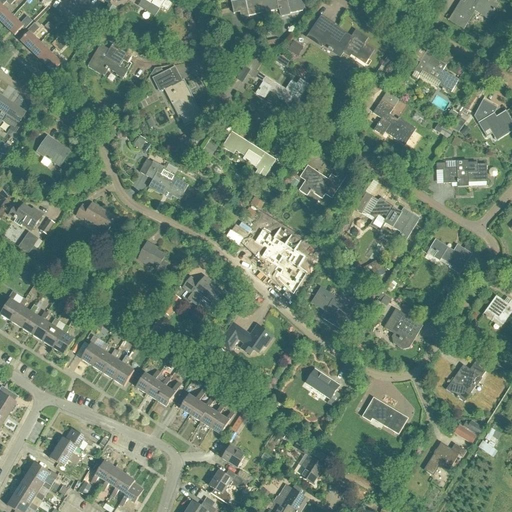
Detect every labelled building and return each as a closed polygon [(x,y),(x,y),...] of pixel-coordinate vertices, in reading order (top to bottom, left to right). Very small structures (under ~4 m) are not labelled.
[(7,2),(8,0),(0,0),(0,9),(2,7),(2,6),(6,2),(7,2)] [(157,14),(164,18),(168,12),(173,4),(167,0),(142,0),(150,5),(160,11),(157,14)] [(272,15),(271,12),(278,11),(278,12),(280,12),(281,17),(282,18),(290,16),(291,15),(303,12),(305,9),(303,0),(254,0),(252,0),(251,0),(245,0),(245,1),(231,4),(234,16),(240,14),(240,18),(249,17),(263,14),(264,17),(265,18),(271,17),(272,15)] [(462,0),(449,21),(464,31),(475,12),(490,21),(499,6),(489,0),(462,0)] [(446,27),(453,7),(440,2),(433,23),(446,27)] [(109,5),(103,14),(109,18),(116,8),(110,4),(109,5)] [(0,22),(4,26),(13,17),(2,7),(0,9),(0,22)] [(13,17),(4,26),(15,37),(22,29),(25,32),(33,23),(28,18),(21,25),(13,17)] [(322,47),(340,58),(343,53),(350,58),(351,56),(365,65),(374,53),(364,46),(368,39),(355,30),(349,40),(334,30),(334,29),(320,19),(307,39),(321,48),(322,47)] [(48,23),(44,27),(49,31),(53,27),(48,23)] [(32,53),(41,44),(33,37),(40,29),(35,25),(27,33),(29,35),(21,43),(32,53)] [(55,50),(65,40),(60,35),(51,45),(55,50)] [(65,40),(55,50),(59,53),(68,44),(65,40)] [(293,43),(289,50),(298,57),(304,48),(295,42),(293,43)] [(43,64),(52,55),(41,44),(32,53),(43,64)] [(110,52),(101,47),(88,68),(104,78),(109,70),(117,75),(116,77),(123,81),(129,72),(118,66),(121,61),(128,65),(132,59),(113,47),(110,52)] [(428,51),(415,73),(421,76),(423,73),(441,84),(438,88),(437,90),(450,97),(459,82),(447,74),(446,76),(442,74),(446,67),(432,58),(434,55),(428,51)] [(52,55),(43,64),(54,74),(63,65),(52,55)] [(387,58),(381,68),(386,71),(393,61),(387,58)] [(251,59),(245,70),(254,76),(261,65),(251,59)] [(167,94),(167,95),(172,105),(179,101),(187,115),(181,118),(186,127),(204,118),(185,81),(183,82),(180,84),(176,86),(172,79),(169,80),(166,75),(165,73),(164,74),(155,79),(153,80),(157,87),(159,86),(162,93),(165,91),(167,94)] [(286,91),(260,74),(257,79),(264,83),(256,95),(265,101),(269,94),(288,106),(292,100),(297,104),(308,87),(300,82),(296,87),(291,84),(286,91)] [(401,74),(399,79),(420,88),(422,83),(401,74)] [(244,97),(254,88),(247,81),(237,90),(244,97)] [(415,91),(412,100),(426,106),(429,97),(415,91)] [(6,117),(13,106),(0,97),(0,98),(0,112),(1,114),(0,115),(0,125),(2,123),(2,122),(6,117)] [(159,116),(167,112),(161,99),(153,103),(159,116)] [(398,121),(390,116),(394,108),(382,101),(373,114),(382,120),(375,131),(383,137),(385,134),(405,147),(416,130),(399,119),(398,121)] [(476,115),(474,119),(478,125),(483,134),(494,127),(502,140),(511,133),(511,122),(506,113),(497,118),(494,115),(497,110),(483,102),(476,114),(476,115)] [(6,117),(2,122),(11,127),(9,131),(15,135),(22,125),(19,123),(25,114),(13,106),(6,117)] [(452,112),(447,118),(454,123),(459,116),(452,112)] [(458,118),(451,129),(458,134),(465,123),(458,118)] [(438,126),(435,131),(448,139),(451,134),(438,126)] [(232,133),(222,148),(234,155),(236,152),(245,158),(244,161),(256,168),(259,170),(256,175),(264,180),(273,167),(266,163),(270,158),(232,133)] [(60,168),(71,153),(49,138),(38,153),(44,158),(45,157),(60,168)] [(138,139),(134,146),(140,150),(144,143),(138,139)] [(0,153),(5,157),(11,149),(4,145),(0,151),(0,153)] [(209,145),(204,152),(212,157),(216,150),(209,145)] [(154,163),(153,164),(147,161),(140,174),(146,177),(153,181),(149,188),(171,200),(173,197),(181,201),(189,186),(174,178),(175,177),(164,171),(165,169),(154,163)] [(437,172),(444,171),(444,184),(452,184),(458,184),(458,188),(469,187),(469,184),(488,183),(487,166),(478,167),(477,167),(477,163),(468,164),(468,162),(457,162),(457,169),(446,170),(446,164),(437,164),(437,172)] [(310,192),(316,197),(322,201),(326,196),(332,200),(348,177),(341,173),(335,181),(330,178),(329,181),(308,167),(300,179),(306,183),(300,193),(306,197),(310,192)] [(294,180),(290,185),(295,188),(299,183),(294,180)] [(258,210),(262,204),(256,201),(253,206),(258,210)] [(385,225),(393,230),(393,229),(402,234),(399,239),(405,243),(420,220),(404,210),(402,214),(394,209),(394,210),(379,201),(379,202),(370,216),(375,218),(375,219),(385,225)] [(359,204),(355,211),(358,213),(360,213),(363,207),(359,204)] [(117,219),(93,205),(90,210),(84,206),(77,217),(84,221),(85,219),(100,228),(98,233),(106,238),(117,219)] [(37,215),(24,206),(20,211),(15,208),(10,216),(16,220),(14,223),(21,228),(23,225),(32,232),(43,216),(38,213),(37,215)] [(252,220),(256,214),(249,209),(245,215),(252,220)] [(0,222),(0,227),(16,235),(19,228),(2,219),(0,222)] [(48,237),(55,225),(47,220),(40,232),(48,237)] [(357,220),(354,226),(363,230),(366,224),(357,220)] [(302,256),(261,230),(254,241),(266,248),(261,256),(275,265),(280,257),(296,266),(302,256)] [(33,236),(23,251),(28,255),(39,240),(33,236)] [(436,241),(430,250),(437,254),(434,259),(440,263),(442,260),(451,266),(449,269),(460,276),(472,256),(464,251),(458,247),(454,253),(436,241)] [(168,266),(163,263),(166,257),(152,250),(153,247),(148,244),(138,261),(148,266),(149,265),(156,269),(155,270),(163,275),(168,266)] [(369,266),(373,274),(381,270),(377,261),(369,266)] [(34,287),(38,281),(29,276),(25,282),(34,287)] [(221,294),(209,284),(210,282),(205,278),(199,285),(190,278),(182,288),(191,295),(188,300),(198,307),(202,301),(209,306),(216,311),(222,303),(217,299),(221,294)] [(54,280),(52,284),(60,289),(63,285),(54,280)] [(449,285),(444,284),(442,292),(443,292),(442,294),(447,296),(446,300),(451,302),(452,297),(453,297),(456,287),(449,285)] [(374,289),(372,293),(378,297),(381,293),(374,289)] [(333,301),(328,299),(330,296),(321,290),(312,304),(321,310),(322,309),(326,312),(321,319),(340,331),(348,319),(355,324),(364,310),(356,305),(351,312),(333,301)] [(22,308),(20,306),(13,302),(18,296),(13,293),(9,300),(10,301),(1,316),(12,323),(22,308)] [(475,295),(472,304),(484,308),(487,299),(475,295)] [(169,318),(182,301),(176,297),(164,313),(169,318)] [(497,297),(484,316),(493,322),(495,319),(504,326),(511,314),(511,302),(509,306),(504,303),(497,297)] [(391,309),(394,303),(385,298),(382,303),(391,309)] [(33,314),(31,313),(24,309),(28,302),(24,300),(20,306),(22,308),(12,323),(23,330),(33,314)] [(78,314),(81,309),(76,306),(72,311),(78,314)] [(43,321),(41,320),(35,316),(39,309),(35,307),(31,313),(33,314),(23,330),(33,337),(43,321)] [(396,310),(384,329),(394,335),(392,339),(393,345),(404,351),(410,350),(420,332),(412,327),(415,322),(396,310)] [(54,328),(52,327),(45,322),(49,316),(45,313),(41,320),(43,321),(33,337),(44,343),(54,328)] [(64,335),(62,333),(56,329),(60,323),(56,320),(52,327),(54,328),(44,343),(55,350),(64,335)] [(256,340),(246,334),(235,326),(222,344),(231,350),(238,340),(245,345),(242,350),(250,355),(253,351),(258,354),(263,347),(266,349),(270,343),(267,341),(271,336),(263,331),(256,340)] [(64,335),(55,350),(65,357),(75,341),(67,336),(71,330),(66,327),(62,333),(64,335)] [(124,342),(127,338),(120,334),(118,338),(124,342)] [(91,366),(101,351),(94,346),(98,340),(94,337),(90,344),(86,342),(80,352),(77,357),(91,366)] [(101,351),(91,366),(101,373),(111,357),(105,353),(109,346),(105,344),(101,351)] [(111,357),(101,373),(112,380),(122,364),(115,360),(119,353),(115,351),(111,357)] [(122,364),(112,380),(125,388),(135,372),(126,367),(130,360),(126,357),(122,364)] [(166,366),(169,361),(163,357),(160,362),(166,366)] [(170,361),(166,366),(173,371),(177,366),(170,361)] [(486,373),(475,365),(471,371),(464,366),(447,391),(465,403),(476,387),(473,385),(479,376),(482,379),(486,373)] [(335,410),(343,398),(336,394),(341,387),(316,370),(306,385),(330,401),(328,405),(335,410)] [(147,395),(156,381),(161,374),(157,372),(153,379),(146,374),(136,389),(147,395)] [(163,385),(156,381),(147,395),(157,402),(166,387),(171,380),(167,378),(163,385)] [(166,387),(157,402),(167,408),(182,386),(178,383),(173,392),(166,387)] [(14,403),(17,399),(18,397),(1,387),(0,389),(0,394),(0,409),(9,415),(10,414),(12,414),(14,411),(13,408),(16,404),(14,403)] [(191,417),(206,394),(202,392),(197,400),(190,396),(181,410),(191,417)] [(223,392),(216,403),(221,406),(225,409),(232,397),(223,392)] [(201,423),(210,409),(216,401),(212,398),(207,407),(200,403),(206,394),(191,417),(201,423)] [(399,436),(409,420),(375,400),(365,416),(399,436)] [(201,423),(211,430),(220,416),(225,409),(221,406),(216,413),(210,409),(201,423)] [(0,424),(2,426),(9,415),(0,409),(0,424)] [(220,416),(211,430),(221,436),(235,415),(231,413),(227,420),(220,416)] [(238,435),(245,425),(238,421),(232,431),(238,435)] [(485,430),(473,422),(470,427),(465,425),(464,428),(480,438),(485,430)] [(454,433),(459,436),(473,445),(477,437),(459,426),(454,433)] [(66,441),(77,448),(80,449),(84,442),(92,447),(94,444),(72,430),(66,441)] [(494,449),(502,437),(492,430),(485,439),(490,443),(488,445),(494,449)] [(292,446),(297,439),(288,433),(284,440),(292,446)] [(77,448),(66,441),(63,439),(57,449),(78,462),(81,458),(73,454),(77,448)] [(104,439),(99,447),(102,449),(105,446),(107,442),(104,439)] [(243,439),(235,447),(239,451),(247,443),(243,439)] [(307,456),(311,450),(298,442),(294,449),(304,456),(305,454),(307,456)] [(492,458),(496,452),(483,442),(479,448),(492,458)] [(451,450),(441,443),(436,451),(435,451),(433,454),(434,454),(423,470),(432,477),(439,466),(448,472),(458,455),(462,458),(466,452),(454,444),(451,450)] [(238,470),(246,457),(231,448),(223,461),(238,470)] [(76,466),(78,462),(57,449),(51,459),(64,468),(69,461),(76,466)] [(313,486),(325,468),(305,455),(294,473),(313,486)] [(284,471),(291,459),(286,456),(275,474),(283,479),(287,473),(284,471)] [(106,483),(115,469),(105,462),(91,484),(95,486),(99,478),(106,483)] [(44,485),(45,483),(49,476),(56,481),(59,477),(51,472),(50,474),(35,464),(29,475),(44,485)] [(116,489),(125,476),(115,469),(106,483),(101,490),(105,492),(110,485),(116,489)] [(240,471),(237,476),(248,484),(251,478),(240,471)] [(219,472),(210,487),(214,490),(210,496),(226,506),(232,497),(224,492),(229,486),(231,487),(235,487),(240,491),(245,489),(248,484),(237,476),(234,482),(225,476),(219,472)] [(52,487),(45,483),(44,485),(29,475),(22,485),(38,495),(39,494),(43,487),(50,491),(52,487)] [(126,496),(134,484),(136,482),(125,476),(116,489),(112,497),(115,499),(120,491),(126,496)] [(86,497),(92,487),(85,483),(79,493),(86,497)] [(134,484),(126,496),(120,505),(123,508),(128,500),(135,505),(145,491),(134,484)] [(45,498),(39,494),(38,495),(22,485),(15,496),(31,506),(32,504),(36,498),(43,502),(45,498)] [(273,503),(288,511),(294,511),(295,511),(297,511),(300,511),(308,502),(284,487),(277,498),(276,498),(273,503)] [(265,498),(262,496),(257,493),(254,498),(261,503),(265,498)] [(36,511),(39,508),(32,504),(31,506),(15,496),(8,507),(15,511),(26,511),(29,508),(35,511),(36,511)] [(288,511),(273,503),(273,504),(266,499),(263,505),(270,509),(268,511),(288,511)] [(193,503),(187,511),(218,511),(204,503),(201,508),(193,503)]
